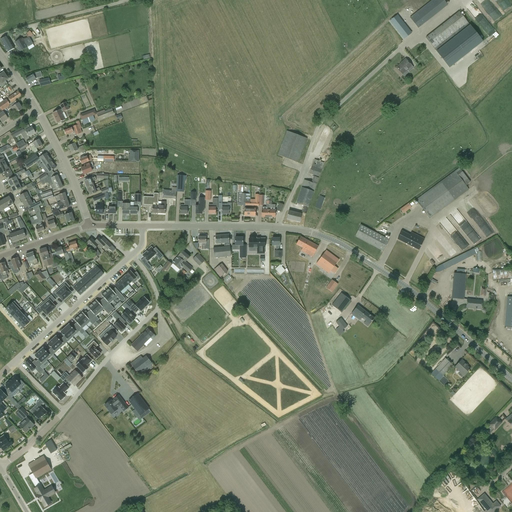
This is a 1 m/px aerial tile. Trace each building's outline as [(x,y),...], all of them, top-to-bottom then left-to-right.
[(416,13),(410,18),(413,22),(415,24),(418,28),(426,22),(424,20),(446,3),(444,1),(443,0),(432,0),(420,10),(416,13)] [(471,0),(468,0),(464,3),(484,29),(492,23),(482,9),(480,11),(471,0)] [(459,12),(426,38),(429,42),(435,50),(468,24),(462,16),(459,12)] [(397,16),(389,21),(403,38),(410,33),(397,16)] [(468,24),(435,50),(449,68),(483,42),(468,24)] [(9,41),(7,36),(0,40),(7,53),(14,49),(9,41)] [(22,38),(15,43),(20,52),(27,47),(33,44),(29,37),(22,39),(22,38)] [(405,59),(396,68),(402,76),(412,67),(405,59)] [(29,83),(36,79),(42,77),(41,72),(39,72),(33,74),(30,76),(26,78),(29,83)] [(8,79),(7,78),(6,76),(5,73),(4,74),(3,73),(0,75),(0,81),(0,82),(0,85),(1,88),(7,84),(5,81),(8,79)] [(49,78),(39,80),(40,87),(50,84),(49,78)] [(8,98),(11,103),(12,104),(18,99),(22,97),(18,91),(14,94),(8,98)] [(2,103),(0,104),(0,109),(1,111),(2,111),(6,108),(7,107),(7,106),(9,104),(6,99),(3,101),(4,102),(2,103)] [(16,101),(9,106),(11,109),(12,108),(16,114),(22,109),(19,103),(18,104),(16,101)] [(57,124),(58,123),(59,124),(61,123),(61,122),(65,120),(62,113),(63,112),(69,110),(66,102),(60,105),(62,109),(60,110),(52,113),(57,124)] [(2,111),(1,111),(0,112),(1,114),(0,114),(0,119),(2,123),(8,119),(7,118),(10,116),(5,109),(2,111)] [(112,109),(97,114),(98,119),(99,119),(100,119),(101,119),(101,118),(103,118),(104,118),(104,117),(105,117),(106,117),(106,116),(108,116),(109,116),(109,115),(111,114),(112,115),(113,114),(112,109)] [(94,110),(80,115),(82,120),(87,118),(89,117),(93,116),(96,115),(94,110)] [(76,135),(81,134),(82,133),(81,130),(79,131),(79,129),(81,128),(79,121),(76,122),(77,125),(64,130),(66,135),(75,132),(76,135)] [(24,139),(31,136),(35,133),(32,127),(24,131),(23,128),(11,134),(13,138),(21,134),(24,139)] [(278,155),(293,161),(298,163),(307,139),(302,137),(287,131),(278,155)] [(29,145),(33,152),(36,150),(36,149),(38,148),(42,146),(39,139),(34,142),(29,145)] [(18,148),(20,151),(21,153),(25,150),(24,149),(28,146),(26,143),(18,148)] [(78,150),(79,153),(85,151),(82,146),(77,148),(75,143),(68,146),(71,153),(78,150)] [(0,153),(10,149),(8,145),(0,148),(0,153)] [(42,168),(51,161),(46,153),(42,156),(40,158),(43,163),(40,165),(42,168)] [(82,165),(86,163),(89,162),(90,161),(90,162),(93,162),(113,162),(113,157),(97,157),(97,158),(91,158),(90,155),(80,160),(82,165)] [(33,156),(24,162),(27,168),(37,161),(33,156)] [(309,174),(314,175),(319,177),(324,163),(319,161),(314,160),(309,174)] [(51,161),(42,168),(43,170),(46,168),(49,172),(52,171),(56,168),(51,161)] [(89,164),(84,166),(85,167),(81,168),(84,175),(88,173),(92,171),(90,168),(94,167),(92,163),(89,164)] [(8,168),(7,165),(0,167),(0,172),(1,174),(2,174),(3,177),(8,175),(12,173),(9,167),(8,168)] [(416,200),(429,219),(469,190),(466,186),(470,182),(459,168),(416,200)] [(15,177),(8,181),(11,187),(18,183),(17,180),(21,179),(19,175),(20,175),(25,173),(24,170),(19,172),(14,175),(15,177)] [(41,182),(43,180),(48,177),(46,174),(39,178),(41,182)] [(50,176),(48,177),(43,180),(45,183),(47,182),(48,184),(50,186),(54,184),(60,181),(57,175),(51,178),(50,176)] [(176,188),(176,192),(183,192),(184,176),(177,176),(176,188)] [(304,180),(302,186),(296,203),(304,206),(301,213),(306,214),(307,209),(318,178),(314,176),(311,183),(304,180)] [(84,181),(87,188),(93,186),(92,182),(96,180),(95,177),(84,181)] [(50,186),(51,189),(53,191),(56,190),(58,189),(63,187),(60,181),(54,184),(50,186)] [(28,189),(32,186),(31,184),(31,183),(25,187),(23,184),(20,185),(18,183),(11,187),(14,193),(21,189),(23,191),(28,189)] [(244,217),(249,217),(250,200),(250,194),(241,194),(242,185),(238,185),(237,202),(241,203),(241,201),(245,201),(245,209),(244,209),(244,217)] [(32,186),(28,189),(23,191),(20,193),(22,195),(19,196),(22,202),(30,199),(28,195),(30,194),(29,192),(29,191),(34,189),(33,187),(32,186)] [(93,186),(87,188),(89,195),(94,193),(100,191),(99,188),(95,189),(93,186)] [(162,198),(171,199),(175,199),(176,192),(176,188),(172,187),(171,191),(163,190),(162,193),(162,198)] [(57,203),(57,204),(61,202),(67,200),(65,193),(55,197),(56,200),(57,203)] [(217,204),(217,199),(217,195),(213,195),(213,203),(212,203),(212,205),(208,205),(208,209),(208,214),(215,214),(215,208),(215,204),(216,204),(217,204)] [(255,217),(255,212),(255,209),(253,209),(253,206),(255,206),(259,206),(259,196),(259,195),(255,195),(255,200),(250,200),(249,217),(255,217)] [(9,196),(4,199),(9,207),(13,204),(9,196)] [(320,210),(325,198),(319,196),(315,208),(320,210)] [(204,210),(204,205),(204,198),(199,198),(199,206),(195,206),(195,209),(195,214),(202,214),(202,210),(204,210)] [(261,210),(261,217),(268,217),(268,213),(269,210),(269,205),(269,201),(269,199),(267,198),(266,205),(266,207),(262,207),(262,210),(261,210)] [(4,199),(0,201),(0,203),(4,210),(9,207),(4,199)] [(30,199),(22,202),(25,208),(28,207),(29,210),(33,208),(37,207),(38,206),(42,205),(40,202),(35,204),(34,201),(31,202),(30,199)] [(56,209),(51,211),(52,212),(53,216),(55,215),(57,214),(59,214),(58,211),(59,210),(65,208),(69,207),(67,200),(61,202),(57,204),(58,207),(56,207),(56,209)] [(184,205),(180,205),(180,214),(187,214),(187,207),(190,207),(190,200),(184,200),(184,205)] [(158,202),(157,206),(157,214),(165,214),(166,202),(161,202),(158,202)] [(91,206),(91,211),(96,211),(96,214),(103,214),(103,203),(99,203),(99,206),(91,206)] [(222,204),(218,204),(218,210),(222,210),(222,214),(229,214),(229,211),(231,211),(231,203),(227,203),(227,204),(222,204)] [(411,208),(408,203),(400,209),(403,214),(411,208)] [(34,217),(29,218),(32,225),(37,224),(37,223),(41,222),(43,222),(39,213),(41,212),(40,209),(38,206),(37,207),(33,208),(37,219),(35,220),(34,217)] [(457,211),(463,220),(465,218),(461,212),(463,211),(461,208),(457,211)] [(299,222),(301,214),(289,211),(287,219),(299,222)] [(71,213),(64,215),(67,223),(74,220),(71,213)] [(55,220),(53,216),(47,219),(45,214),(42,215),(44,221),(47,220),(47,222),(47,223),(50,229),(56,227),(54,221),(55,220)] [(23,230),(26,229),(22,221),(18,223),(21,231),(16,233),(19,240),(26,237),(23,230)] [(37,223),(37,224),(38,227),(35,228),(37,233),(44,230),(43,225),(42,225),(41,222),(37,223)] [(383,252),(386,247),(390,240),(361,225),(357,232),(355,237),(383,252)] [(9,235),(12,242),(19,240),(16,233),(12,234),(10,230),(8,231),(9,235)] [(401,231),(397,239),(419,250),(424,239),(411,233),(410,235),(401,231)] [(213,248),(213,253),(214,258),(231,256),(230,252),(230,247),(229,247),(229,235),(222,235),(222,244),(224,244),(224,247),(213,248)] [(206,237),(198,237),(198,242),(198,243),(202,243),(202,249),(206,249),(208,249),(208,241),(206,241),(206,237)] [(249,238),(248,248),(257,248),(257,254),(264,254),(265,248),(265,238),(256,238),(249,237),(249,238)] [(313,257),(316,251),(318,247),(300,237),(298,241),(296,245),(303,248),(301,251),(311,256),(313,257)] [(95,242),(94,242),(98,245),(101,248),(103,246),(113,252),(115,250),(114,248),(111,246),(107,241),(104,243),(99,238),(95,242)] [(246,258),(246,250),(246,245),(243,245),(243,238),(235,238),(235,243),(235,246),(240,246),(240,258),(246,258)] [(272,238),(272,246),(276,246),(276,251),(275,251),(275,258),(282,258),(282,251),(279,251),(279,250),(279,246),(279,238),(272,238)] [(91,239),(87,243),(92,248),(90,250),(93,254),(94,254),(97,257),(97,256),(98,257),(100,255),(96,248),(98,245),(94,242),(95,242),(91,239)] [(465,250),(472,245),(468,240),(461,245),(465,250)] [(65,249),(66,251),(69,260),(70,264),(71,266),(75,264),(70,252),(78,249),(75,242),(68,244),(69,248),(65,249)] [(46,248),(39,250),(41,255),(45,267),(52,265),(53,268),(57,267),(59,266),(54,261),(53,259),(51,254),(49,247),(46,248)] [(51,254),(53,259),(57,257),(56,256),(63,254),(66,261),(69,260),(66,251),(63,252),(61,247),(54,250),(55,253),(51,254)] [(151,248),(142,256),(148,262),(155,255),(159,260),(163,257),(155,248),(153,250),(151,248)] [(478,249),(438,266),(441,273),(450,270),(451,272),(463,267),(467,265),(468,268),(479,264),(478,261),(483,259),(478,249)] [(183,250),(178,256),(183,261),(180,264),(183,266),(184,267),(183,269),(186,271),(187,271),(188,272),(192,268),(185,262),(190,256),(183,250)] [(330,271),(334,274),(337,269),(334,266),(338,260),(325,251),(322,255),(316,264),(329,273),(330,271)] [(33,252),(26,255),(27,260),(28,262),(32,261),(34,265),(38,264),(36,259),(35,259),(33,252)] [(199,266),(204,261),(198,254),(193,259),(199,266)] [(178,256),(172,263),(177,268),(180,270),(183,266),(180,264),(183,261),(178,256)] [(8,265),(11,269),(14,275),(19,273),(19,272),(17,269),(21,267),(19,262),(18,258),(10,260),(12,264),(8,265)] [(0,271),(0,272),(0,271),(0,278),(1,281),(8,279),(5,272),(8,271),(7,271),(8,270),(7,267),(6,268),(4,262),(3,263),(2,262),(0,262),(0,271)] [(167,271),(172,265),(168,262),(163,269),(167,271)] [(147,263),(144,265),(149,271),(152,268),(147,263)] [(221,264),(214,270),(220,278),(227,272),(221,264)] [(283,264),(278,269),(283,275),(289,270),(283,264)] [(97,265),(92,270),(99,278),(104,274),(97,265)] [(511,269),(496,271),(497,280),(511,278),(511,269)] [(92,270),(87,274),(94,282),(99,278),(92,270)] [(40,271),(34,276),(40,282),(49,277),(48,277),(47,272),(47,271),(41,273),(40,271)] [(130,271),(126,275),(132,282),(133,284),(138,280),(130,271)] [(463,299),(466,274),(453,273),(451,298),(463,299)] [(87,274),(82,278),(90,286),(94,282),(87,274)] [(126,275),(122,278),(128,285),(132,282),(126,275)] [(232,276),(228,279),(234,286),(238,283),(232,276)] [(82,278),(78,282),(85,291),(90,286),(82,278)] [(122,278),(119,282),(125,288),(128,285),(122,278)] [(326,288),(332,292),(338,284),(332,280),(326,288)] [(8,291),(10,296),(21,287),(19,284),(18,282),(8,291)] [(65,282),(59,288),(67,297),(71,293),(67,289),(70,287),(65,282)] [(78,282),(73,287),(80,295),(85,291),(78,282)] [(119,282),(114,285),(120,292),(125,288),(119,282)] [(25,283),(18,290),(21,294),(29,287),(25,283)] [(59,288),(52,294),(56,299),(59,297),(63,301),(67,297),(59,288)] [(110,288),(105,292),(113,300),(117,297),(122,302),(125,299),(115,288),(112,291),(110,288)] [(104,298),(101,301),(111,312),(114,309),(109,304),(113,300),(105,292),(101,295),(104,298)] [(341,313),(351,301),(341,293),(332,305),(341,313)] [(51,295),(43,302),(51,311),(55,308),(52,304),(55,300),(51,295)] [(133,304),(129,308),(134,313),(138,309),(140,311),(149,302),(144,297),(135,306),(133,304)] [(481,309),(482,304),(482,301),(467,299),(467,303),(466,308),(476,309),(475,309),(476,309),(481,309)] [(96,300),(92,304),(100,313),(104,309),(108,314),(111,312),(101,301),(98,303),(96,300)] [(14,302),(6,309),(9,313),(18,306),(14,302)] [(43,302),(35,310),(39,314),(43,311),(47,315),(51,311),(43,302)] [(90,311),(87,313),(96,322),(99,320),(96,316),(100,313),(92,304),(88,308),(90,311)] [(357,305),(351,314),(356,317),(357,315),(365,321),(364,324),(368,327),(374,318),(357,305)] [(18,306),(9,313),(13,317),(19,311),(21,310),(18,306)] [(127,311),(122,316),(129,324),(134,319),(130,315),(132,312),(127,307),(125,309),(127,311)] [(19,311),(13,317),(16,321),(22,315),(19,311)] [(82,313),(78,316),(86,325),(90,322),(93,325),(96,322),(87,313),(85,315),(82,313)] [(116,313),(113,317),(117,321),(113,325),(117,329),(120,332),(121,331),(121,332),(124,330),(123,329),(125,327),(123,324),(125,322),(116,313)] [(22,315),(16,321),(19,324),(26,318),(25,318),(22,315)] [(76,323),(74,326),(75,327),(79,331),(82,335),(85,332),(82,329),(86,325),(78,316),(74,320),(76,323)] [(26,318),(19,324),(23,328),(30,321),(26,317),(25,318),(26,318)] [(341,318),(336,322),(339,327),(335,330),(339,335),(344,332),(342,330),(347,327),(341,318)] [(69,325),(65,328),(73,337),(79,331),(75,327),(73,329),(69,325)] [(109,330),(100,339),(106,345),(110,342),(112,340),(116,336),(114,334),(117,332),(110,325),(107,327),(109,330)] [(65,328),(60,332),(64,336),(62,338),(66,343),(73,337),(65,328)] [(137,351),(140,349),(144,345),(146,346),(155,337),(147,329),(131,345),(137,351)] [(378,347),(382,341),(368,331),(364,337),(378,347)] [(56,336),(52,340),(60,349),(66,343),(62,338),(59,340),(56,336)] [(52,340),(47,344),(51,348),(49,350),(53,355),(60,349),(52,340)] [(92,345),(88,349),(96,358),(100,354),(95,348),(98,345),(94,340),(90,344),(92,345)] [(43,348),(39,352),(47,361),(53,355),(49,350),(46,352),(43,348)] [(39,352),(34,356),(38,360),(36,362),(40,367),(47,361),(39,352)] [(81,360),(75,365),(83,374),(87,370),(86,369),(88,368),(86,366),(91,361),(86,355),(81,360)] [(148,359),(145,356),(142,358),(140,356),(130,364),(140,376),(153,366),(148,359)] [(431,373),(431,374),(439,381),(443,377),(442,376),(449,369),(453,365),(445,358),(442,362),(435,369),(431,373)] [(28,361),(25,363),(26,364),(25,364),(32,372),(35,369),(40,375),(42,373),(44,372),(44,371),(40,367),(36,362),(35,361),(32,363),(29,360),(28,361)] [(462,360),(458,364),(455,367),(460,372),(458,375),(462,378),(467,373),(470,369),(465,364),(465,363),(462,360)] [(63,375),(60,377),(65,382),(67,380),(68,381),(70,384),(71,384),(73,386),(82,377),(80,375),(77,372),(75,370),(66,378),(63,375)] [(48,377),(44,372),(42,373),(44,376),(39,380),(42,383),(48,377)] [(14,377),(9,381),(18,391),(25,385),(21,380),(18,382),(14,377)] [(9,381),(5,386),(11,392),(9,394),(11,397),(12,398),(18,391),(9,381)] [(57,387),(52,392),(60,400),(61,399),(64,397),(63,397),(65,394),(63,393),(67,388),(62,383),(58,387),(57,387)] [(1,390),(0,390),(0,397),(3,401),(5,399),(7,401),(11,397),(9,394),(7,392),(5,395),(1,390)] [(137,394),(128,401),(140,416),(146,412),(148,414),(151,412),(149,409),(137,394)] [(104,405),(107,409),(111,415),(118,409),(117,408),(119,406),(123,412),(128,408),(118,396),(114,399),(114,400),(112,402),(111,401),(104,405)] [(36,404),(30,411),(33,414),(35,417),(37,420),(37,419),(38,420),(43,415),(44,415),(47,413),(46,412),(44,409),(47,407),(40,400),(36,404)] [(19,411),(18,412),(25,420),(19,427),(25,433),(30,428),(30,429),(34,425),(26,417),(28,415),(22,408),(19,411)] [(488,425),(494,430),(502,422),(496,417),(488,425)] [(4,436),(0,438),(0,448),(1,448),(3,451),(13,444),(10,440),(8,442),(4,436)] [(36,478),(51,469),(43,456),(28,465),(33,474),(23,479),(29,491),(36,487),(35,485),(39,483),(36,478)] [(42,486),(36,489),(39,494),(38,494),(42,501),(43,500),(47,506),(52,502),(49,496),(53,494),(49,488),(45,490),(42,486)] [(477,500),(486,511),(493,511),(500,506),(496,501),(492,504),(484,493),(477,500)]
